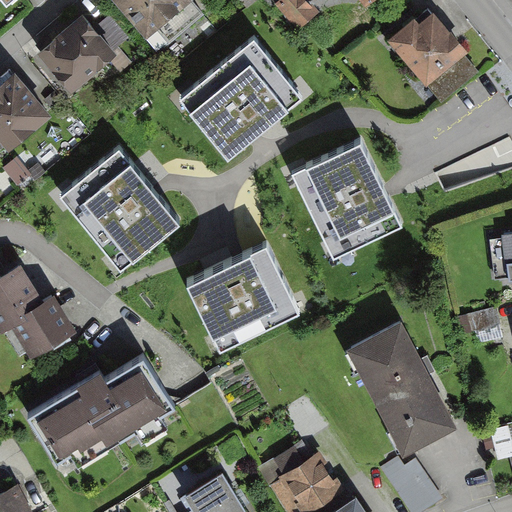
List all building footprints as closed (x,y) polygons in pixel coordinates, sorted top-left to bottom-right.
[(122,0),(144,28),(181,0),(122,0)] [(319,12),(309,0),(279,0),(278,1),(299,28),(319,12)] [(84,9),(39,43),(70,83),(115,49),(84,9)] [(481,70),(433,12),(421,21),(417,16),(392,37),(444,100),(481,70)] [(303,95),(253,35),(179,96),(229,156),(303,95)] [(0,77),(0,131),(9,143),(52,108),(16,65),(0,77)] [(363,137),(292,171),(334,258),(405,224),(363,137)] [(119,146),(60,193),(120,268),(179,221),(119,146)] [(298,311),(266,243),(186,280),(218,348),(298,311)] [(26,263),(0,277),(0,324),(2,328),(15,321),(32,350),(74,327),(55,291),(45,297),(26,263)] [(348,350),(404,454),(459,425),(403,321),(348,350)] [(171,401),(144,354),(109,375),(104,368),(30,412),(62,465),(171,401)] [(322,450),(283,472),(305,511),(344,490),(322,450)] [(399,454),(381,467),(412,511),(420,511),(444,496),(416,456),(405,463),(399,454)] [(223,465),(184,489),(198,511),(241,511),(249,507),(223,465)] [(0,488),(0,511),(35,511),(18,479),(0,488)] [(323,511),(372,511),(357,489),(323,511)]
